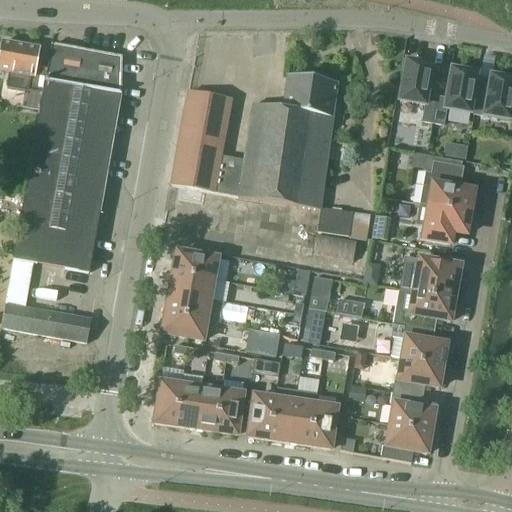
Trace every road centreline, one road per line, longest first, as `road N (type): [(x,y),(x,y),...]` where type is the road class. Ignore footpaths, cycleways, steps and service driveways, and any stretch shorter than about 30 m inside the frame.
road 1 (residential): [(109,406),(167,70),(165,30)]
road 2 (residential): [(165,30),(203,20),(374,20),(511,42)]
road 3 (tertiary): [(440,505),(106,461)]
road 4 (residential): [(440,505),(498,179)]
road 5 (residential): [(165,30),(141,18),(0,7)]
